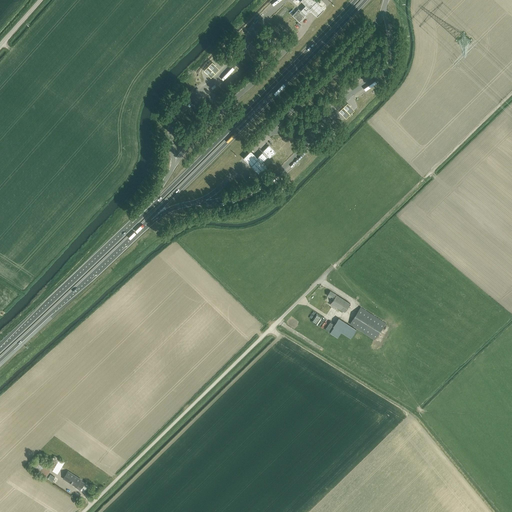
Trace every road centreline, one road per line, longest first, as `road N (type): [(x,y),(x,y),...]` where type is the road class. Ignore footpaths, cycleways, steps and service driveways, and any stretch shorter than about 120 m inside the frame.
road 1 (unclassified): [(84,511),(511,92)]
road 2 (trunk): [(0,360),(364,0)]
road 3 (trunk): [(355,0),(0,350)]
